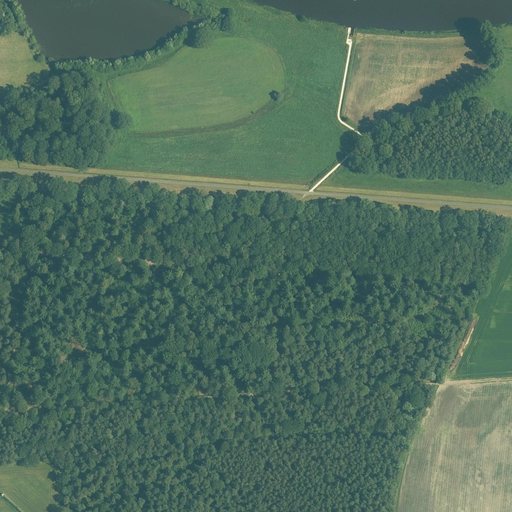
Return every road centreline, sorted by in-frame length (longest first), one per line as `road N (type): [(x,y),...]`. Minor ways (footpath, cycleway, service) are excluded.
road 1 (tertiary): [(511,223),(0,184)]
road 2 (track): [(0,250),(279,272),(268,393)]
road 3 (track): [(268,393),(0,409)]
road 4 (track): [(511,378),(268,393)]
